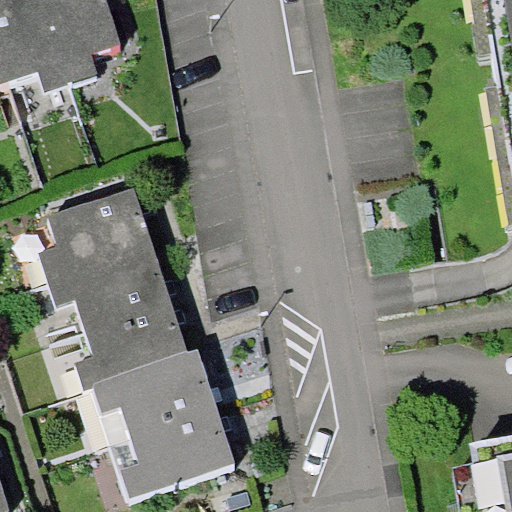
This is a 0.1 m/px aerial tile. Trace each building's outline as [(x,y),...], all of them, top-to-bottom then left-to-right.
[(0,0),(0,71),(6,90),(62,72),(38,0),(0,0)] [(38,0),(62,72),(119,54),(100,0),(38,0)] [(511,0),(480,0),(511,183),(511,0)] [(46,225),(64,281),(150,253),(132,197),(46,225)] [(64,281),(82,337),(169,309),(150,253),(64,281)] [(82,337),(100,393),(109,390),(187,366),(169,309),(82,337)] [(109,390),(127,447),(214,419),(196,363),(187,366),(109,390)] [(127,447),(146,503),(232,475),(214,419),(127,447)] [(511,511),(511,462),(477,468),(484,511),(511,511)]
